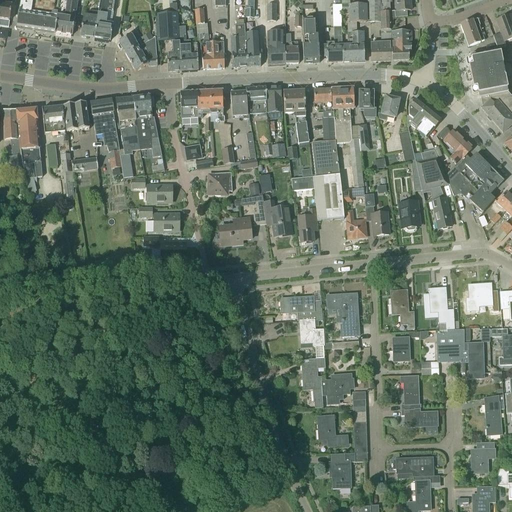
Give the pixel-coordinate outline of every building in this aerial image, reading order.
[(0,0),(0,26),(8,28),(11,5),(5,4),(5,0),(0,0)] [(20,0),(16,28),(54,33),(58,8),(59,0),(20,0)] [(57,17),(54,33),(72,36),(77,0),(66,0),(65,9),(64,18),(57,17)] [(112,14),(113,13),(114,1),(109,0),(99,0),(96,23),(93,39),(109,41),(111,25),(113,14),(112,14)] [(391,63),(392,45),(391,45),(390,31),(389,10),(390,10),(390,4),(390,0),(366,0),(366,23),(380,23),(380,31),(380,41),(377,42),(377,45),(371,45),(371,63),(391,63)] [(394,12),(391,12),(391,19),(407,17),(407,12),(410,12),(409,0),(395,0),(396,12),(394,12)] [(169,14),(177,14),(176,5),(169,5),(169,14)] [(275,23),(275,6),(266,6),(267,23),(275,23)] [(365,6),(355,6),(349,6),(349,12),(349,23),(366,23),(365,6)] [(333,8),(334,45),(326,45),(326,48),(323,48),(323,58),(326,58),(326,64),(343,63),(342,47),(341,47),(341,29),(342,29),(341,13),(341,7),(333,8)] [(208,43),(208,35),(207,25),(204,26),(203,11),(194,12),(196,36),(199,36),(202,71),(223,70),(223,43),(208,43)] [(180,72),(178,28),(177,14),(169,14),(155,15),(156,39),(157,42),(171,41),(172,55),(166,55),(167,73),(180,72)] [(93,39),(96,23),(89,22),(89,18),(83,17),(80,37),(93,39)] [(511,17),(496,22),(501,35),(493,38),(497,50),(506,48),(504,43),(511,40),(511,17)] [(302,37),(301,37),(303,65),(318,64),(318,44),(315,44),(315,40),(317,40),(316,20),(302,21),(302,22),(301,37),(302,37)] [(477,21),(472,23),(460,27),(468,49),(480,45),(480,44),(484,42),(479,28),(480,27),(477,21)] [(247,68),(245,35),(244,26),(234,27),(235,38),(230,38),(232,69),(247,68)] [(185,28),(178,28),(180,72),(198,72),(196,45),(195,45),(195,44),(189,44),(189,42),(186,42),(185,28)] [(284,32),(266,33),(267,67),(284,66),(284,36),(285,36),(284,32)] [(391,33),(392,45),(391,63),(408,62),(408,53),(410,53),(410,33),(391,33)] [(148,68),(156,67),(156,60),(157,60),(157,58),(156,58),(155,39),(152,40),(149,34),(141,39),(144,45),(142,47),(141,46),(125,56),(135,73),(147,66),(148,68)] [(351,34),(351,36),(352,36),(353,63),(364,62),(363,47),(362,34),(351,34)] [(258,35),(245,35),(247,68),(260,67),(259,52),(258,35)] [(125,56),(141,46),(139,41),(134,44),(130,36),(117,43),(125,56)] [(284,36),(284,66),(285,66),(285,65),(298,65),(297,49),(297,44),(290,44),(290,36),(285,36),(284,36)] [(343,63),(353,63),(352,36),(351,36),(347,36),(348,47),(342,47),(343,63)] [(470,81),(471,85),(472,85),(504,79),(504,78),(511,76),(510,65),(502,66),(499,51),(469,56),(470,62),(467,62),(469,76),(466,76),(467,82),(470,81)] [(480,109),(502,134),(511,125),(511,100),(507,94),(504,79),(472,85),(471,85),(473,95),(477,94),(478,99),(480,99),(482,108),(480,109)] [(265,89),(266,100),(267,100),(268,114),(281,113),(280,88),(265,89)] [(246,90),(247,102),(248,102),(250,115),(267,114),(266,100),(265,89),(246,90)] [(247,102),(246,90),(245,90),(245,94),(230,95),(232,119),(243,118),(243,121),(249,120),(249,116),(248,116),(247,102)] [(335,143),(336,145),(349,144),(354,190),(363,189),(358,141),(351,141),(349,110),(353,110),(353,90),(331,91),(332,109),(331,110),(332,119),(334,119),(335,143)] [(320,120),(321,120),(332,119),(331,110),(330,97),(331,97),(330,91),(313,92),(313,105),(323,104),(324,114),(316,114),(316,120),(320,120)] [(218,124),(224,123),(224,118),(222,118),(221,92),(210,93),(210,111),(209,111),(209,115),(217,115),(217,116),(218,116),(218,119),(218,124)] [(284,115),(294,114),(293,115),(293,116),(293,117),(293,118),(294,118),(295,119),(296,125),(295,125),(298,146),(308,144),(306,124),(305,124),(304,114),(303,92),(283,93),(284,115)] [(177,94),(178,104),(180,104),(181,120),(198,120),(197,112),(197,93),(177,94)] [(197,112),(209,111),(210,111),(210,93),(197,93),(197,112)] [(359,93),(359,111),(360,111),(360,113),(363,113),(363,116),(364,119),(375,119),(375,110),(372,110),(372,93),(359,93)] [(149,98),(133,100),(136,122),(137,138),(140,152),(151,150),(152,159),(161,158),(154,119),(151,119),(149,98)] [(378,115),(379,120),(386,122),(387,117),(394,119),(399,102),(398,101),(397,99),(393,98),(391,100),(385,98),(380,115),(378,115)] [(133,100),(115,101),(124,157),(120,157),(122,169),(124,179),(132,178),(129,156),(132,156),(132,153),(140,152),(137,138),(133,100)] [(111,101),(90,105),(95,137),(102,136),(104,148),(106,147),(109,154),(111,171),(122,169),(120,157),(119,158),(118,153),(119,153),(111,101)] [(407,127),(422,108),(414,101),(408,108),(408,117),(409,117),(406,117),(407,127)] [(85,105),(74,106),(77,131),(88,130),(85,105)] [(66,133),(77,131),(74,106),(63,108),(66,133)] [(44,136),(55,135),(55,137),(65,137),(62,108),(42,110),(44,136)] [(434,117),(422,108),(407,127),(407,128),(409,126),(414,130),(422,120),(428,125),(434,117)] [(36,110),(16,112),(16,113),(17,136),(17,142),(18,142),(22,167),(23,167),(25,178),(32,176),(33,180),(42,179),(36,110)] [(4,113),(2,113),(4,142),(10,142),(13,158),(6,159),(6,174),(18,172),(23,172),(22,167),(18,142),(17,142),(17,136),(16,113),(16,112),(12,113),(5,113),(4,113)] [(425,139),(439,121),(434,117),(428,125),(422,120),(414,130),(425,139)] [(334,119),(332,119),(321,120),(322,144),(311,145),(315,175),(312,175),(313,179),(312,179),(313,191),(317,222),(343,220),(342,216),(340,192),(335,145),(336,145),(335,143),(334,119)] [(369,152),(366,126),(357,127),(361,153),(369,152)] [(442,141),(449,133),(444,129),(437,136),(442,141)] [(443,143),(454,154),(465,144),(453,132),(443,143)] [(398,135),(404,165),(410,163),(415,162),(408,133),(398,135)] [(256,160),(252,134),(246,135),(249,161),(256,160)] [(511,152),(511,140),(509,138),(503,145),(511,152)] [(472,150),(465,144),(454,154),(449,160),(456,166),(466,156),(472,150)] [(272,157),(272,160),(285,158),(284,145),(271,147),(272,157)] [(57,168),(55,146),(46,147),(49,169),(57,168)] [(201,160),(199,146),(184,149),(186,162),(201,160)] [(297,161),(296,149),(286,150),(288,162),(297,161)] [(224,163),(225,166),(229,166),(233,165),(231,150),(226,151),(228,162),(224,163)] [(422,163),(437,159),(434,152),(421,155),(422,162),(422,163)] [(72,175),(69,155),(60,157),(65,190),(74,189),(73,184),(74,184),(73,175),(72,175)] [(464,188),(487,167),(475,156),(471,161),(466,156),(456,166),(454,169),(464,188)] [(422,163),(422,162),(419,163),(420,166),(426,165),(427,169),(434,167),(439,165),(437,159),(422,163)] [(85,161),(87,172),(97,171),(96,160),(85,161)] [(213,168),(211,160),(195,163),(197,172),(204,170),(213,168)] [(71,163),(73,174),(87,172),(85,161),(71,163)] [(233,165),(229,166),(230,173),(257,169),(256,161),(240,164),(233,165)] [(415,162),(410,163),(414,194),(421,193),(415,162)] [(420,166),(419,163),(415,164),(421,193),(423,202),(424,202),(423,195),(430,194),(438,231),(451,228),(446,207),(445,207),(444,201),(440,190),(448,188),(447,186),(448,186),(445,178),(439,165),(434,167),(427,169),(426,165),(420,166)] [(152,174),(164,172),(163,165),(151,168),(152,174)] [(503,183),(487,167),(464,188),(473,208),(481,215),(494,201),(486,194),(493,186),(497,190),(503,183)] [(464,188),(454,169),(445,178),(448,186),(447,186),(448,188),(449,188),(453,198),(460,195),(473,208),(464,188)] [(225,193),(232,193),(231,174),(215,175),(214,179),(208,179),(207,196),(225,197),(225,193)] [(32,176),(25,178),(28,195),(36,193),(33,180),(32,176)] [(313,191),(312,179),(291,180),(292,193),(313,191)] [(131,191),(145,191),(145,180),(131,181),(131,191)] [(147,205),(172,205),(172,187),(147,187),(147,205)] [(259,196),(258,188),(249,190),(250,198),(259,196)] [(354,242),(355,239),(365,239),(364,223),(352,223),(352,215),(347,215),(345,202),(355,201),(354,195),(364,194),(363,189),(354,190),(352,190),(352,189),(344,190),(344,191),(340,192),(342,216),(346,216),(347,219),(347,224),(346,224),(347,240),(349,240),(351,242),(354,242)] [(496,205),(505,213),(511,205),(511,199),(506,194),(496,205)] [(266,228),(267,228),(263,204),(262,203),(255,204),(256,214),(252,215),(254,227),(265,226),(266,228)] [(272,203),(263,204),(267,228),(272,227),(274,237),(283,236),(289,235),(287,218),(289,217),(287,208),(279,209),(273,210),(272,203)] [(415,231),(415,229),(419,229),(416,204),(398,206),(401,231),(405,230),(406,232),(407,233),(413,232),(415,231)] [(372,238),(388,237),(386,215),(373,216),(373,208),(365,208),(366,222),(371,222),(372,238)] [(152,209),(138,209),(138,220),(152,220),(152,209)] [(494,226),(500,219),(496,215),(489,222),(494,226)] [(154,234),(178,234),(178,217),(154,217),(154,234)] [(311,228),(316,228),(315,217),(297,219),(300,245),(313,243),(311,228)] [(241,242),(251,241),(249,220),(232,221),(233,228),(218,229),(220,248),(231,247),(231,245),(241,244),(241,242)] [(499,230),(502,233),(509,226),(505,223),(499,230)] [(511,228),(509,226),(502,233),(506,236),(511,230),(511,228)] [(159,238),(143,239),(143,249),(159,249),(159,238)] [(511,241),(503,251),(511,255),(511,241)] [(161,246),(161,262),(185,262),(185,246),(161,246)] [(490,286),(468,287),(469,301),(477,301),(477,306),(477,309),(492,308),(492,314),(498,313),(498,305),(497,292),(491,293),(490,286)] [(425,297),(423,299),(424,305),(424,319),(431,318),(437,318),(438,332),(439,332),(439,335),(446,335),(446,332),(452,332),(454,332),(454,323),(453,312),(446,313),(444,290),(429,291),(429,297),(425,297)] [(408,330),(414,330),(413,315),(407,315),(406,293),(390,294),(392,316),(400,316),(401,326),(407,326),(408,330)] [(499,300),(500,300),(500,316),(509,316),(510,322),(511,321),(511,293),(499,294),(499,300)] [(342,326),(340,326),(341,339),(359,338),(357,319),(356,296),(341,297),(326,298),(327,310),(341,309),(342,326)] [(297,314),(297,318),(321,317),(321,315),(321,303),(313,303),(312,299),(280,301),(281,315),(297,314)] [(478,312),(477,306),(477,301),(469,301),(466,301),(467,313),(478,312)] [(313,348),(323,348),(322,332),(314,332),(314,328),(318,328),(318,323),(322,323),(321,317),(297,318),(297,323),(299,323),(301,345),(313,344),(313,348)] [(495,331),(489,331),(489,339),(503,339),(503,360),(499,360),(499,368),(511,367),(511,338),(507,338),(507,330),(506,330),(502,330),(495,331)] [(489,339),(489,331),(480,331),(481,345),(482,345),(489,345),(489,339)] [(439,335),(436,336),(437,345),(437,364),(460,363),(459,353),(453,353),(453,345),(452,345),(452,332),(446,332),(446,335),(439,335)] [(464,349),(464,346),(464,332),(454,332),(452,332),(452,345),(453,345),(453,353),(459,353),(460,363),(460,365),(464,365),(464,356),(468,356),(468,349),(464,349)] [(393,363),(408,363),(408,340),(392,341),(393,363)] [(482,345),(464,346),(464,349),(468,349),(468,356),(464,356),(464,365),(468,365),(469,381),(483,380),(483,358),(482,358),(482,345)] [(302,366),(303,392),(312,391),(313,405),(314,404),(314,410),(323,409),(322,398),(322,390),(321,390),(321,381),(317,381),(316,370),(324,369),(324,360),(308,361),(309,366),(302,366)] [(430,365),(420,365),(421,377),(430,377),(430,365)] [(325,381),(321,381),(321,390),(322,390),(322,398),(327,397),(327,406),(338,406),(338,401),(342,401),(342,396),(349,396),(348,391),(353,390),(352,381),(350,381),(350,376),(340,377),(331,378),(331,382),(326,383),(325,381)] [(400,385),(403,385),(404,406),(400,406),(400,412),(411,411),(420,410),(420,406),(418,406),(417,378),(400,378),(400,385)] [(358,394),(352,394),(352,402),(352,408),(365,408),(365,401),(364,394),(358,394)] [(486,399),(486,405),(484,406),(487,437),(501,436),(499,411),(504,411),(503,397),(498,397),(486,399)] [(411,411),(400,412),(401,417),(407,417),(407,429),(437,428),(436,414),(420,414),(420,410),(411,411)] [(328,448),(347,447),(346,438),(334,439),(333,418),(317,419),(319,442),(327,441),(328,448)] [(486,460),(494,460),(494,444),(476,445),(476,457),(471,457),(472,475),(487,474),(486,460)] [(331,465),(329,465),(329,475),(332,475),(332,490),(350,490),(349,464),(355,464),(367,463),(367,454),(354,455),(340,456),(331,456),(331,465)] [(432,460),(396,461),(396,462),(393,462),(393,471),(396,471),(397,475),(413,475),(413,479),(433,478),(432,460)] [(509,487),(509,501),(511,500),(511,475),(508,476),(508,471),(499,471),(495,487),(509,487)] [(430,511),(430,505),(429,478),(413,479),(413,483),(415,483),(416,503),(406,504),(406,511),(422,511),(423,511),(430,511)] [(494,489),(482,490),(482,497),(473,497),(473,511),(488,511),(488,502),(495,502),(494,489)]
